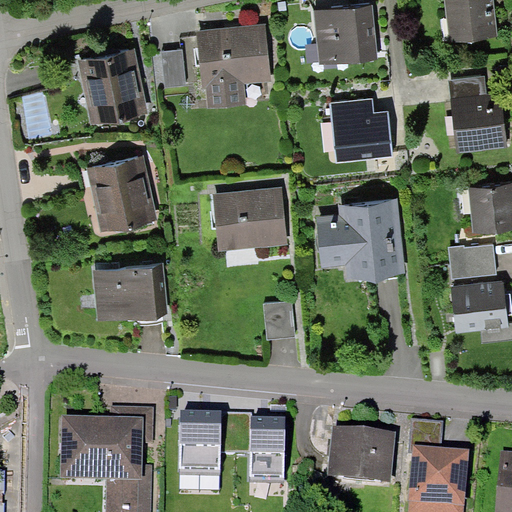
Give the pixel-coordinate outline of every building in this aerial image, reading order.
[(488,0),(441,0),(446,42),(492,38),(488,0)] [(371,5),(312,11),(317,65),(377,59),(371,5)] [(264,20),(195,26),(202,108),(243,105),(241,84),(270,81),(264,20)] [(134,48),(76,59),(88,127),(147,117),(134,48)] [(182,51),(160,54),(163,90),(186,88),(182,51)] [(483,77),(450,80),(455,151),(506,148),(502,92),(484,94),(483,77)] [(372,99),(330,103),(336,161),(392,155),(387,110),(374,111),(372,99)] [(142,156),(86,167),(98,230),(154,219),(142,156)] [(511,183),(468,188),(473,234),(511,229),(511,183)] [(280,188),(212,195),(218,251),(286,243),(280,188)] [(337,216),(315,218),(319,264),(343,262),(345,280),(402,274),(394,198),(336,204),(337,216)] [(493,244),(448,248),(454,329),(482,327),(483,342),(511,340),(511,333),(508,277),(496,278),(493,244)] [(160,267),(89,273),(94,321),(164,315),(160,267)] [(293,303),(263,305),(266,343),(296,340),(293,303)] [(109,412),(109,428),(58,426),(57,489),(107,490),(106,511),(151,511),(153,468),(140,467),(140,452),(151,452),(152,414),(109,412)] [(442,428),(411,426),(405,511),(462,511),(466,458),(440,456),(442,428)] [(266,440),(204,434),(200,479),(262,485),(266,440)] [(389,441),(330,437),(326,488),(386,491),(389,441)] [(511,511),(511,460),(499,459),(491,511),(511,511)] [(324,511),(326,500),(301,497),(299,511),(324,511)]
